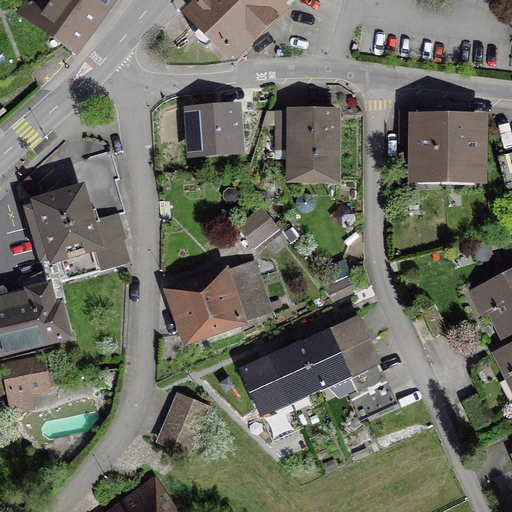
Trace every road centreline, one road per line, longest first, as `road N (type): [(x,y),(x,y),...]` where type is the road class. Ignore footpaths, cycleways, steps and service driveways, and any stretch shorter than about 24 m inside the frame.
road 1 (residential): [(104,60),(127,102),(146,296),(142,373),(130,416),(99,463),(42,511)]
road 2 (residential): [(104,60),(168,81),(316,71),(511,90)]
road 3 (tertiary): [(0,158),(104,60)]
